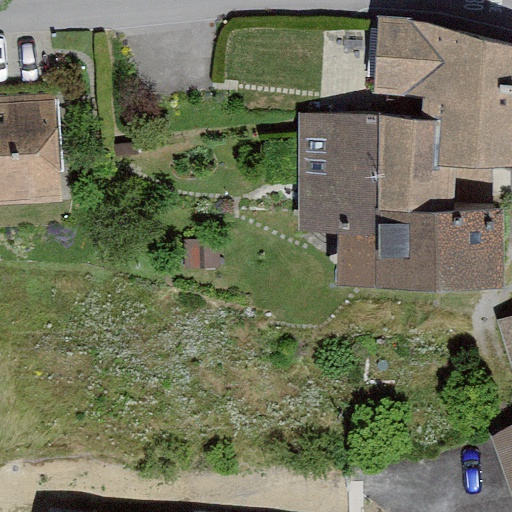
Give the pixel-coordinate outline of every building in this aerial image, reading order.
[(511,14),(501,10),(376,10),(373,81),(450,85),(451,139),(511,142),(511,14)] [(450,85),(373,81),(374,96),(380,252),(511,246),(511,168),(511,142),(451,139),(450,85)] [(59,83),(0,85),(0,188),(63,186),(59,83)] [(380,252),(374,96),(295,100),(300,206),(337,206),(340,252),(380,252)] [(511,387),(491,396),(511,448),(511,387)]
